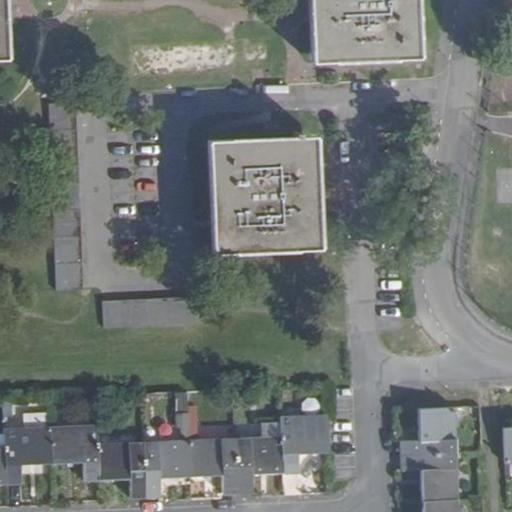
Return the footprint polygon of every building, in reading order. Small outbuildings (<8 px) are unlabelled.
[(414,0),(307,0),(311,62),(417,56),(414,0)] [(78,180),(74,100),(49,101),(52,181),(78,180)] [(313,139),(207,144),(212,253),(318,247),(313,139)] [(56,290),(82,289),(79,208),(53,209),(56,290)] [(197,325),(196,297),(101,301),(104,329),(197,325)] [(454,408),(416,410),(418,441),(398,442),(398,457),(456,455),(454,408)] [(327,452),(325,417),(278,419),(278,424),(280,474),(296,473),(296,454),(327,452)] [(261,437),(234,438),(236,495),(251,494),(251,475),(280,474),(278,424),(261,425),(261,437)] [(96,444),(95,425),(49,427),(51,464),(82,462),(83,482),(98,481),(96,444)] [(51,464),(49,427),(2,429),(3,448),(5,485),(21,485),(20,465),(51,464)] [(511,428),(502,429),(504,465),(511,465),(511,428)] [(236,495),(234,438),(187,441),(189,477),(220,476),(221,495),(236,495)] [(189,477),(187,441),(141,443),(143,498),(159,497),(158,479),(189,477)] [(143,498),(141,443),(96,444),(98,481),(127,479),(128,499),(143,498)] [(456,455),(398,457),(399,472),(419,470),(420,501),(457,500),(456,455)] [(457,511),(457,500),(420,501),(420,511),(457,511)]
